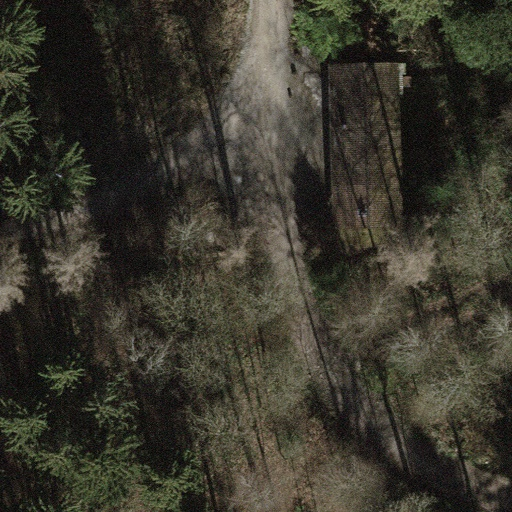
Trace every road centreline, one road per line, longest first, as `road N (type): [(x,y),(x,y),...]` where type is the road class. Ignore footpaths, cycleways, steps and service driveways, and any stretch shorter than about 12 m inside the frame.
road 1 (track): [(511,502),(417,459),(358,416),(312,339),(293,271),(284,135)]
road 2 (track): [(0,230),(284,135)]
road 3 (track): [(284,135),(274,0)]
